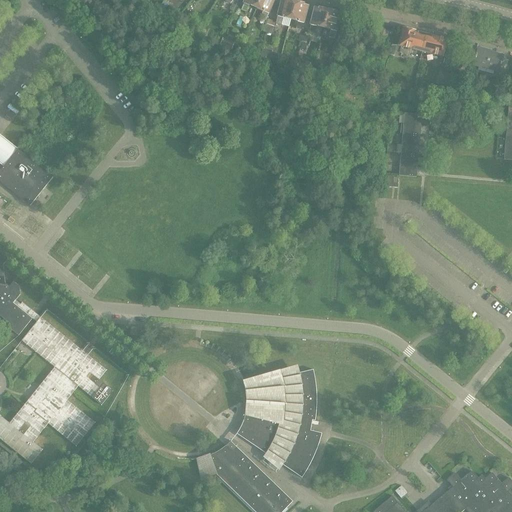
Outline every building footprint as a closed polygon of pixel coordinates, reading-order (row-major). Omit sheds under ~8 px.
[(260,0),(245,0),(241,11),(247,13),(250,5),(257,8),(260,0)] [(274,0),(260,0),(257,8),(264,11),(260,19),(266,21),(274,0)] [(296,2),(287,0),(287,1),(282,0),(276,24),(282,25),(284,17),(291,19),(296,2)] [(291,19),(298,21),(296,29),(302,31),(308,7),(304,6),(304,4),(296,2),(291,19)] [(328,11),(320,8),(320,10),(315,9),(309,33),(315,34),(317,26),(324,28),(328,11)] [(324,28),(331,29),(329,38),(335,39),(341,15),(336,14),(337,13),(328,11),(324,28)] [(170,16),(164,24),(171,29),(177,21),(170,16)] [(426,34),(416,32),(403,28),(399,46),(422,52),(423,45),(426,34)] [(342,46),(345,34),(339,33),(336,45),(342,46)] [(447,39),(426,34),(423,45),(422,52),(443,57),(447,39)] [(224,39),(221,46),(232,50),(234,44),(224,39)] [(491,53),(478,49),(477,52),(470,50),(466,67),(473,69),(474,66),(486,70),(491,53)] [(510,61),(503,59),(504,56),(491,53),(486,70),(499,73),(499,76),(505,77),(510,61)] [(292,58),(290,68),(296,70),(299,60),(292,58)] [(422,115),(405,114),(404,124),(421,126),(422,115)] [(421,126),(404,124),(403,135),(420,136),(421,126)] [(420,136),(403,135),(402,145),(420,147),(420,136)] [(0,162),(5,166),(0,172),(0,180),(31,205),(30,206),(30,207),(45,188),(54,178),(53,177),(52,178),(18,151),(18,150),(18,149),(17,150),(1,137),(0,136),(0,162)] [(420,147),(402,145),(401,155),(419,157),(420,147)] [(419,157),(401,155),(400,166),(418,167),(419,157)] [(418,167),(400,166),(399,176),(417,178),(418,167)] [(399,178),(388,177),(387,188),(398,188),(399,178)] [(0,315),(12,325),(9,328),(19,336),(33,319),(14,304),(16,301),(21,295),(20,287),(14,282),(10,287),(6,284),(4,265),(7,261),(5,259),(6,258),(2,255),(1,254),(0,253),(0,315)] [(95,423),(74,406),(67,401),(78,387),(102,405),(113,390),(99,379),(107,371),(41,318),(37,315),(32,311),(22,303),(21,305),(16,301),(14,304),(33,319),(37,322),(38,323),(22,342),(55,368),(10,424),(0,415),(0,438),(31,464),(43,450),(33,443),(48,424),(77,447),(95,423)]
